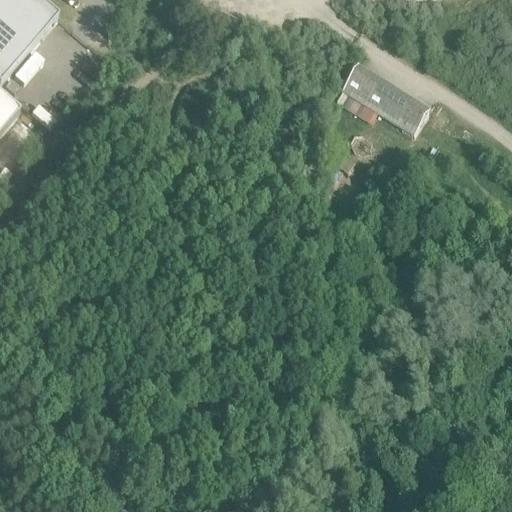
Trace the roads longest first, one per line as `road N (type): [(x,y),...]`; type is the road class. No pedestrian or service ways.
road 1 (track): [(227,0),(181,32),(131,84),(0,243)]
road 2 (track): [(511,145),(359,38),(306,13)]
